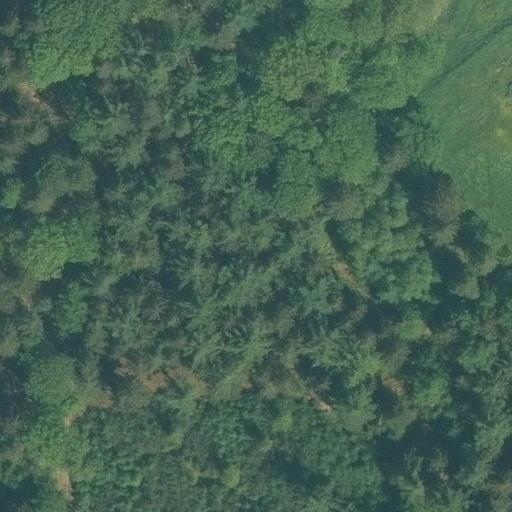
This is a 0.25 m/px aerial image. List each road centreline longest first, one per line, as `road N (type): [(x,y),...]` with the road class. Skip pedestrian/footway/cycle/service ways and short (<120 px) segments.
road 1 (track): [(128,138),(511,355)]
road 2 (track): [(62,100),(61,511)]
